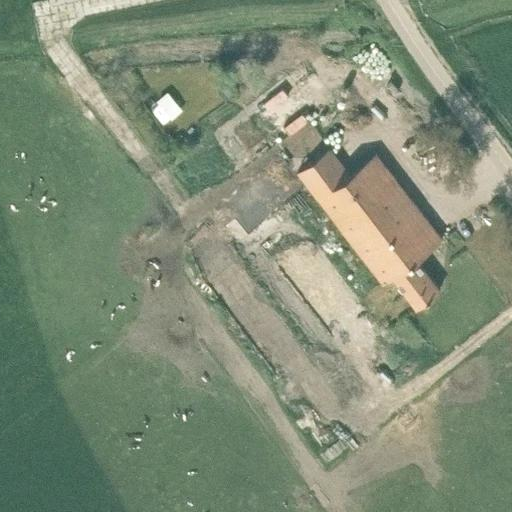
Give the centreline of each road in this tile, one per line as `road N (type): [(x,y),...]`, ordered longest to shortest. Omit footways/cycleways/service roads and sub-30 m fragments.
road 1 (track): [(167,187),(66,48),(82,17),(120,0)]
road 2 (tertiary): [(511,184),(390,0)]
